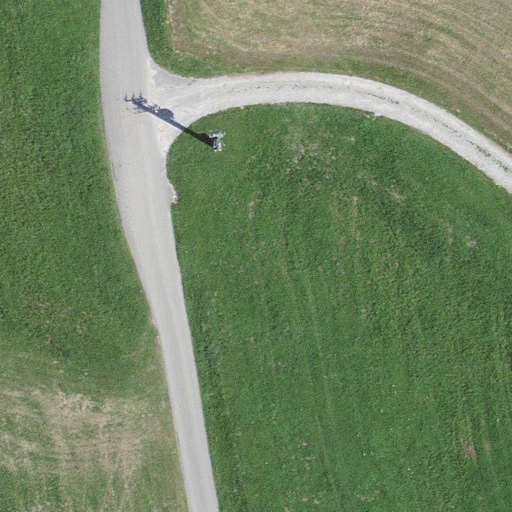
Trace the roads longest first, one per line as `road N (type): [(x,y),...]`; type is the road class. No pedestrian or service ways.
road 1 (unclassified): [(127,0),(206,511)]
road 2 (track): [(142,105),(277,85),(393,107),(511,180)]
